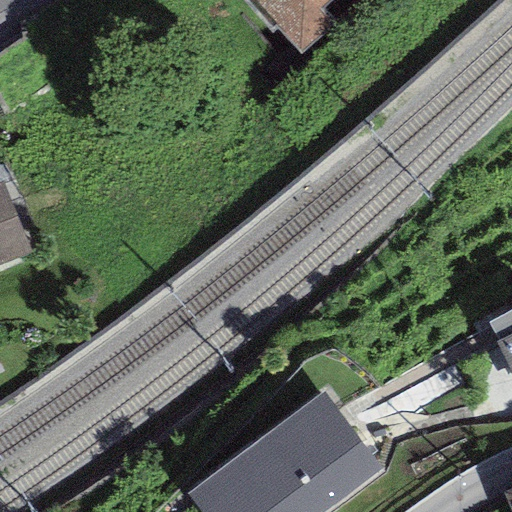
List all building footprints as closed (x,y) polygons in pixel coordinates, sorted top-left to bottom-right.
[(242,0),(271,32),(277,26),(302,54),(335,25),(321,9),(331,0),(242,0)] [(3,180),(0,181),(0,264),(32,252),(3,180)] [(511,306),(486,320),(511,371),(511,306)] [(208,511),(316,511),(377,466),(325,396),(194,493),(208,511)] [(511,511),(511,487),(502,491),(510,511),(511,511)]
